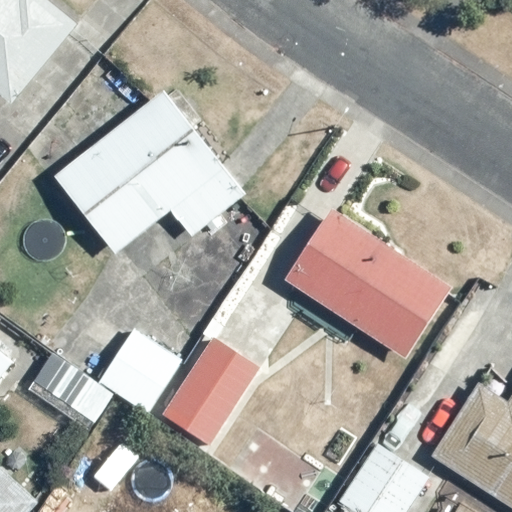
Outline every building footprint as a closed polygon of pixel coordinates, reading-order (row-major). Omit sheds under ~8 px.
[(0,0),(0,95),(10,104),(77,23),(49,0),(0,0)] [(163,88),(53,176),(116,254),(169,212),(190,238),(247,193),(163,88)] [(332,206),(284,280),(405,359),(453,285),(332,206)] [(150,411),(186,353),(136,322),(89,294),(33,385),(94,423),(115,389),(150,411)] [(0,378),(17,358),(0,344),(0,326),(5,321),(0,316),(0,378)] [(263,364),(213,332),(162,413),(213,445),(263,364)] [(479,382),(431,456),(511,508),(511,396),(509,402),(479,382)] [(305,511),(327,481),(252,427),(224,465),(289,511),(305,511)] [(406,511),(430,476),(377,442),(338,501),(355,511),(406,511)] [(0,511),(31,511),(40,503),(0,465),(0,511)]
